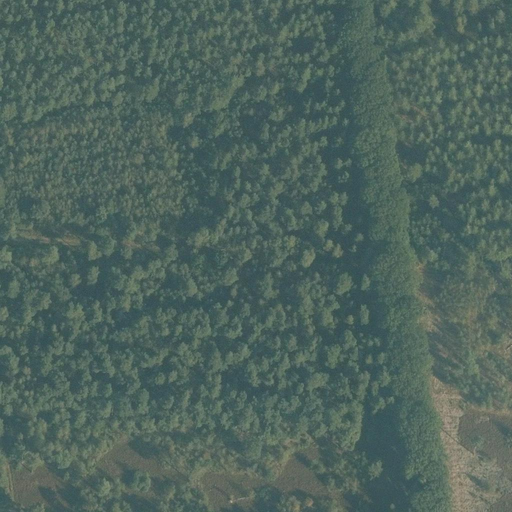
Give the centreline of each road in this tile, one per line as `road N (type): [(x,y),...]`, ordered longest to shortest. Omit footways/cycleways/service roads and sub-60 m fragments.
road 1 (track): [(389,268),(0,233)]
road 2 (track): [(389,268),(349,0)]
road 3 (track): [(430,511),(389,268)]
road 4 (track): [(0,377),(21,511)]
road 5 (track): [(511,279),(389,268)]
